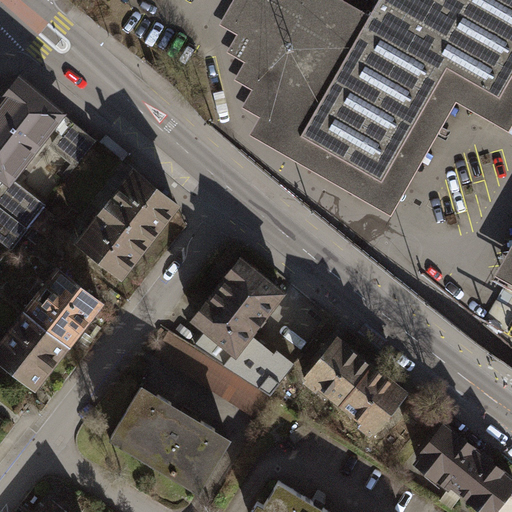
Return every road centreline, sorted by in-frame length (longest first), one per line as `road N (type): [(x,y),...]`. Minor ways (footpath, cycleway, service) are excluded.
road 1 (residential): [(40,448),(239,196)]
road 2 (secondary): [(239,196),(491,394)]
road 3 (secondary): [(15,5),(239,196)]
road 4 (residential): [(40,448),(147,511)]
